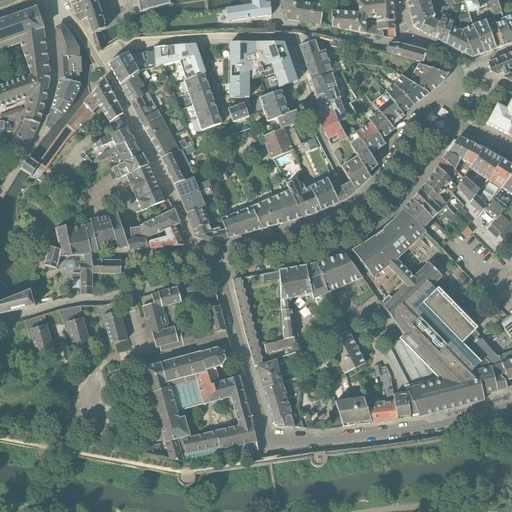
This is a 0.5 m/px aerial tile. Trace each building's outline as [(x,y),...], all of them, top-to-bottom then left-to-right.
[(0,0),(0,8),(16,2),(21,0),(0,0)] [(80,0),(82,2),(84,11),(87,19),(92,35),(96,34),(106,29),(98,5),(96,0),(80,0)] [(166,0),(136,0),(140,13),(168,6),(166,0)] [(270,3),(266,4),(265,0),(250,0),(252,5),(226,9),(227,23),(271,17),(270,3)] [(297,22),(306,24),(321,26),(324,6),(309,4),(303,3),(302,0),(282,0),(284,8),(287,21),(297,22)] [(377,23),(394,22),(393,12),(391,0),(375,0),(358,2),(359,14),(332,12),(332,28),(365,34),(366,26),(366,20),(373,19),(373,15),(375,15),(376,23),(377,23)] [(432,16),(434,16),(441,18),(439,11),(435,0),(418,0),(407,3),(413,26),(416,29),(420,31),(424,23),(432,16)] [(453,7),(455,5),(454,0),(453,0),(445,0),(449,11),(453,7)] [(492,17),(502,13),(497,0),(463,0),(464,2),(468,14),(469,16),(469,15),(477,13),(476,10),(480,9),(480,10),(488,6),(492,17)] [(71,6),(75,14),(84,11),(82,2),(71,6)] [(436,40),(439,42),(448,20),(454,9),(453,7),(449,11),(443,16),(441,18),(433,38),(436,40)] [(43,29),(36,8),(7,19),(7,18),(5,19),(0,20),(0,107),(30,97),(24,121),(19,132),(11,145),(22,154),(32,140),(39,125),(45,101),(50,76),(43,29)] [(81,22),(87,19),(84,11),(75,14),(76,17),(81,22)] [(511,44),(511,43),(511,16),(504,18),(502,13),(492,17),(495,22),(503,47),(511,44)] [(469,16),(468,14),(457,17),(460,27),(472,23),(469,15),(469,16)] [(420,31),(433,38),(441,18),(434,16),(432,16),(424,23),(420,31)] [(439,42),(446,45),(451,28),(453,23),(448,20),(439,42)] [(495,50),(486,22),(485,21),(472,26),(485,54),(495,50)] [(495,50),(503,47),(495,22),(489,24),(488,21),(486,22),(495,50)] [(377,23),(377,26),(377,31),(383,30),(386,30),(387,38),(396,40),(394,22),(377,23)] [(266,33),(275,33),(275,25),(270,25),(264,26),(264,30),(266,30),(266,33)] [(59,79),(80,84),(80,77),(79,74),(79,49),(72,39),(62,26),(57,29),(59,79)] [(383,38),(383,30),(377,31),(377,26),(366,26),(365,34),(383,38)] [(474,58),(485,54),(472,26),(462,31),(462,32),(474,58)] [(472,58),(474,58),(462,32),(451,28),(446,45),(472,58)] [(303,58),(319,53),(314,40),(296,36),(303,58)] [(186,81),(204,74),(206,74),(196,45),(172,47),(175,57),(169,58),(170,65),(180,63),(186,81)] [(231,45),(231,67),(231,99),(249,99),(249,77),(272,69),(279,87),(296,81),(288,59),(283,45),(231,45)] [(422,64),(423,62),(427,53),(426,53),(427,52),(418,50),(404,46),(398,45),(388,45),(386,53),(401,57),(415,62),(419,63),(422,64)] [(159,67),(170,65),(169,58),(175,57),(172,47),(154,48),(154,51),(157,50),(159,67)] [(308,70),(330,63),(325,51),(319,53),(303,58),(308,70)] [(505,80),(508,71),(511,69),(511,52),(488,64),(490,73),(505,80)] [(126,54),(108,64),(121,86),(140,73),(128,53),(126,54)] [(409,82),(429,95),(441,85),(446,78),(450,71),(440,68),(439,67),(423,62),(422,64),(419,63),(418,65),(409,82)] [(330,63),(308,70),(312,82),(332,75),(334,75),(330,63)] [(138,93),(144,90),(146,89),(144,87),(141,83),(145,81),(140,73),(121,86),(131,105),(141,98),(138,93)] [(188,94),(208,87),(204,74),(186,81),(184,81),(188,94)] [(332,75),(312,82),(319,103),(330,99),(331,102),(341,98),(332,75)] [(414,106),(429,95),(409,82),(401,77),(394,86),(414,106)] [(54,99),(72,104),(78,94),(79,91),(81,85),(80,84),(59,79),(54,99)] [(95,102),(111,91),(104,79),(91,95),(95,102)] [(403,115),(414,106),(394,86),(385,92),(403,115)] [(193,107),(213,100),(208,87),(188,94),(193,107)] [(143,126),(161,117),(158,111),(149,93),(147,94),(144,90),(138,93),(141,98),(131,105),(143,126)] [(98,107),(109,122),(121,117),(120,116),(123,115),(111,91),(95,102),(91,95),(67,125),(54,144),(48,152),(39,164),(46,169),(46,170),(53,161),(63,148),(66,144),(75,133),(94,115),(95,114),(93,112),(98,107)] [(263,111),(285,103),(281,91),(259,99),(263,111)] [(389,125),(403,115),(385,92),(375,100),(371,103),(389,125)] [(486,125),(507,135),(511,125),(511,95),(503,92),(486,125)] [(389,125),(371,103),(365,95),(360,98),(365,105),(370,111),(365,115),(369,124),(382,141),(394,131),(389,125)] [(346,110),(341,98),(331,102),(330,99),(319,103),(321,107),(313,110),(320,124),(322,128),(323,127),(331,134),(331,135),(332,136),(330,139),(331,142),(329,142),(331,147),(346,139),(347,139),(346,138),(339,124),(346,120),(343,111),(346,110)] [(51,110),(64,116),(72,104),(54,99),(51,110)] [(213,100),(193,107),(197,119),(217,112),(213,100)] [(267,123),(277,120),(276,118),(289,114),(285,103),(263,111),(267,123)] [(249,118),(244,104),(228,110),(233,123),(249,118)] [(276,118),(277,120),(281,130),(308,120),(303,109),(300,110),(299,108),(294,110),(295,112),(289,114),(276,118)] [(64,116),(51,110),(46,128),(50,132),(64,116)] [(217,112),(197,119),(201,132),(221,125),(217,112)] [(115,133),(127,128),(121,117),(109,122),(110,124),(115,133)] [(143,126),(149,137),(166,127),(161,117),(143,126)] [(356,133),(370,155),(385,145),(382,141),(369,124),(356,133)] [(298,125),(287,130),(289,134),(288,135),(293,147),(305,144),(303,141),(304,140),(298,125)] [(149,137),(154,146),(171,136),(166,127),(149,137)] [(108,144),(111,149),(133,139),(127,128),(115,133),(99,140),(95,144),(96,146),(97,146),(98,148),(102,146),(102,147),(108,144)] [(284,130),(262,137),(270,160),(271,160),(294,151),(284,130)] [(377,166),(370,155),(356,133),(354,130),(350,133),(351,135),(346,138),(347,139),(346,139),(357,157),(368,174),(377,166)] [(174,153),(188,148),(184,139),(176,144),(171,136),(154,146),(161,159),(171,154),(170,152),(173,151),(174,153)] [(454,144),(448,152),(447,154),(459,163),(460,160),(466,152),(471,144),(459,138),(454,144)] [(118,166),(142,155),(133,139),(111,149),(103,153),(98,158),(93,162),(95,164),(113,155),(118,166)] [(465,178),(470,170),(484,150),(471,144),(466,152),(460,160),(465,163),(458,174),(465,178)] [(181,200),(211,188),(208,181),(197,186),(194,178),(190,180),(188,175),(194,172),(186,156),(196,152),(193,146),(188,148),(174,153),(173,151),(170,152),(171,154),(177,167),(184,182),(175,186),(181,200)] [(343,161),(341,157),(342,156),(339,150),(334,153),(340,164),(343,161)] [(486,181),(487,181),(502,160),(493,155),(484,150),(470,170),(478,175),(486,181)] [(168,172),(175,186),(184,182),(177,167),(171,154),(161,159),(168,172)] [(455,171),(459,163),(447,154),(442,160),(455,171)] [(118,166),(112,169),(118,180),(125,176),(148,166),(142,155),(118,166)] [(370,179),(368,174),(357,157),(341,167),(350,183),(356,192),(370,179)] [(28,158),(20,170),(21,171),(21,170),(25,173),(31,177),(37,168),(43,172),(46,169),(39,164),(38,162),(36,164),(33,162),(31,160),(28,158)] [(465,178),(458,174),(455,171),(442,160),(437,168),(457,188),(465,178)] [(501,189),(501,188),(511,174),(511,167),(502,160),(487,181),(488,181),(490,183),(479,199),(489,205),(494,199),(501,189)] [(153,178),(148,166),(125,176),(127,182),(129,181),(132,188),(137,201),(142,212),(164,202),(159,192),(153,178)] [(451,193),(457,188),(437,168),(433,173),(425,185),(445,204),(454,196),(451,193)] [(511,196),(511,174),(501,188),(511,196)] [(321,212),(347,200),(341,188),(342,187),(336,175),(328,179),(327,179),(310,187),(310,188),(321,212)] [(476,195),(480,191),(465,178),(457,188),(469,203),(476,195)] [(292,222),(302,218),(321,212),(310,188),(306,190),(303,185),(300,186),(296,180),(287,184),(281,187),(284,193),(252,207),(262,230),(292,222)] [(352,196),(356,192),(350,183),(346,185),(342,187),(341,188),(347,200),(348,199),(352,196)] [(425,185),(419,192),(412,200),(432,220),(437,215),(441,219),(444,217),(450,223),(453,221),(456,218),(457,217),(455,215),(451,211),(447,206),(445,204),(425,185)] [(186,214),(206,207),(205,204),(208,203),(206,198),(213,194),(211,188),(181,200),(186,214)] [(81,207),(88,201),(82,193),(74,199),(81,207)] [(476,195),(469,203),(468,204),(474,210),(470,213),(478,219),(485,211),(488,207),(479,199),(476,195)] [(489,205),(488,207),(485,211),(495,220),(500,215),(506,208),(494,199),(489,205)] [(433,221),(432,220),(412,200),(403,211),(423,230),(433,221)] [(208,224),(217,221),(216,218),(213,218),(208,206),(206,207),(186,214),(193,230),(208,224)] [(228,239),(262,230),(252,207),(222,219),(225,230),(228,239)] [(457,217),(456,218),(459,221),(465,216),(467,214),(462,209),(455,215),(457,217)] [(152,240),(162,238),(167,237),(164,231),(175,226),(180,224),(174,210),(139,226),(140,228),(145,239),(151,237),(152,240)] [(406,389),(406,391),(413,405),(414,405),(420,417),(422,417),(424,416),(484,401),(483,395),(507,389),(505,381),(493,367),(472,343),(480,335),(433,287),(442,277),(428,263),(414,277),(397,260),(426,233),(423,230),(403,211),(393,221),(374,238),(364,245),(352,251),(373,279),(388,268),(406,286),(384,308),(404,336),(402,337),(443,380),(406,389)] [(80,274),(92,274),(121,275),(121,274),(129,274),(132,272),(132,265),(129,262),(121,262),(121,261),(92,261),(92,254),(99,253),(98,249),(117,245),(119,249),(128,247),(127,241),(117,214),(108,215),(108,216),(91,220),(91,224),(85,225),(67,230),(66,226),(55,229),(60,250),(49,247),(44,266),(57,269),(61,258),(73,257),(83,256),(84,264),(80,264),(80,274)] [(499,236),(510,224),(500,215),(495,220),(487,229),(497,239),(499,236)] [(465,216),(459,221),(465,226),(467,228),(472,223),(465,216)] [(511,221),(510,224),(499,236),(507,247),(508,246),(511,241),(511,221)] [(228,239),(225,230),(220,231),(219,228),(211,230),(208,224),(193,230),(196,238),(211,244),(228,239)] [(167,237),(162,238),(152,240),(151,237),(145,239),(148,249),(163,248),(183,246),(175,226),(164,231),(167,237)] [(467,228),(465,226),(460,230),(467,237),(472,233),(467,228)] [(130,251),(148,249),(145,239),(140,228),(130,229),(132,239),(127,241),(128,247),(130,251)] [(316,264),(329,294),(363,279),(363,278),(352,264),(345,255),(316,264)] [(74,260),(64,263),(67,272),(76,269),(74,260)] [(327,295),(329,294),(316,264),(306,267),(313,295),(314,300),(317,308),(327,297),(327,295)] [(283,339),(294,337),(291,310),(287,310),(287,301),(298,299),(305,297),(311,316),(319,314),(317,308),(314,300),(313,295),(306,267),(290,270),(288,270),(284,271),(280,272),(279,272),(280,280),(281,301),(281,311),(283,339)] [(280,280),(279,272),(263,275),(263,276),(264,282),(280,280)] [(92,274),(80,274),(71,274),(71,280),(72,280),(72,289),(81,289),(81,295),(92,295),(92,274)] [(0,315),(35,307),(30,290),(14,297),(6,287),(2,283),(0,279),(0,278),(2,277),(0,275),(0,315)] [(242,280),(242,279),(232,280),(235,290),(244,287),(242,280)] [(142,307),(145,320),(165,315),(163,308),(182,303),(180,295),(196,291),(194,284),(152,295),(154,304),(142,307)] [(244,287),(235,290),(236,298),(246,296),(244,287)] [(246,296),(236,298),(238,307),(248,304),(246,296)] [(194,334),(196,343),(197,347),(229,339),(227,333),(218,301),(202,305),(209,329),(194,334)] [(103,307),(97,307),(104,329),(106,328),(110,345),(119,343),(128,340),(120,313),(120,312),(118,303),(103,307)] [(248,304),(238,307),(240,316),(250,313),(248,304)] [(80,306),(59,311),(68,336),(69,335),(74,352),(91,347),(84,318),(80,306)] [(250,313),(240,316),(242,324),(253,322),(250,313)] [(165,315),(145,320),(145,321),(144,321),(149,340),(153,339),(156,349),(160,348),(161,352),(196,343),(194,334),(193,330),(181,333),(180,331),(176,332),(175,327),(170,328),(166,314),(165,315)] [(511,314),(507,318),(500,323),(510,339),(511,342),(511,314)] [(45,316),(24,322),(31,343),(33,342),(37,359),(55,354),(45,316)] [(324,333),(328,344),(348,331),(343,321),(324,333)] [(253,322),(242,324),(244,333),(255,330),(253,322)] [(255,330),(244,333),(247,341),(257,339),(255,330)] [(344,375),(366,364),(349,331),(348,331),(328,344),(344,375)] [(297,347),(296,336),(294,337),(283,339),(286,350),(294,348),(297,347)] [(257,339),(247,341),(249,350),(259,347),(257,339)] [(273,341),(276,352),(286,350),(283,339),(273,341)] [(276,352),(273,341),(263,344),(266,355),(276,352)] [(259,347),(249,350),(252,358),(261,356),(259,347)] [(222,367),(226,360),(224,352),(216,348),(202,352),(161,363),(144,368),(151,394),(155,410),(164,444),(165,444),(169,460),(184,463),(182,454),(185,453),(186,455),(219,448),(219,450),(256,442),(252,424),(242,388),(239,377),(220,383),(216,369),(222,367)] [(506,381),(511,379),(511,351),(499,356),(501,363),(502,363),(493,366),(506,381)] [(302,378),(300,370),(296,353),(289,355),(295,379),(302,378)] [(257,367),(264,364),(261,356),(252,358),(255,367),(257,367)] [(263,389),(282,383),(278,359),(264,364),(257,367),(263,389)] [(376,378),(383,376),(381,368),(381,365),(374,366),(375,371),(376,376),(376,378)] [(381,368),(383,376),(389,374),(386,367),(381,368)] [(266,399),(285,392),(300,387),(300,382),(292,384),(293,385),(284,388),(283,385),(286,384),(285,382),(282,383),(263,389),(266,399)] [(285,392),(287,397),(290,397),(293,408),(298,407),(300,389),(300,387),(285,392)] [(397,421),(393,393),(393,390),(386,391),(388,402),(382,402),(384,422),(397,421)] [(405,419),(411,419),(419,418),(420,417),(414,405),(413,405),(406,391),(402,391),(393,393),(397,421),(405,420),(405,419)] [(285,392),(266,399),(273,424),(277,427),(295,428),(286,397),(287,397),(285,392)] [(358,426),(372,424),(364,400),(363,398),(363,399),(363,398),(354,399),(336,402),(335,402),(343,428),(358,426)] [(372,424),(384,422),(382,402),(374,403),(373,399),(364,400),(372,424)] [(326,457),(508,428),(503,419),(499,420),(500,423),(491,425),(491,423),(488,424),(488,426),(480,428),(479,426),(466,430),(444,435),(412,441),(347,450),(324,452),(308,454),(276,459),(276,457),(276,456),(269,458),(261,458),(262,461),(249,464),(236,465),(236,470),(268,465),(270,465),(272,465),(309,460),(309,463),(310,466),(312,467),(314,468),(318,469),(320,468),(322,466),(326,463),(326,457)] [(144,454),(163,458),(160,444),(141,448),(144,454)]
